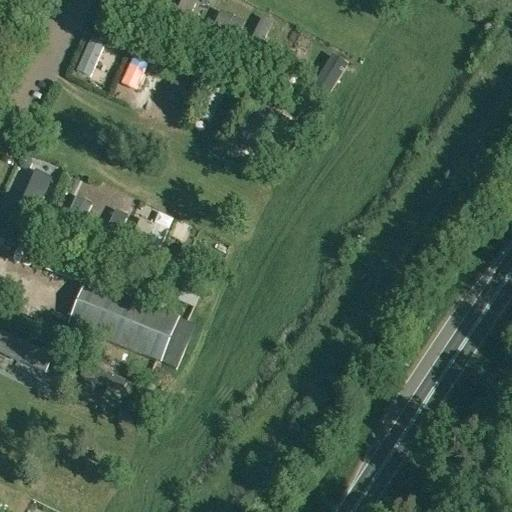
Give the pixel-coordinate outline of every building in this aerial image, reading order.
[(238,13),(233,26),(246,30),(251,17),(238,13)] [(99,48),(89,80),(102,84),(111,52),(99,48)] [(163,104),(176,110),(185,91),(189,93),(191,91),(193,86),(196,87),(203,70),(195,67),(193,70),(180,64),(163,104)] [(252,146),(253,147),(263,128),(269,131),(272,124),(267,121),(270,115),(257,108),(241,140),(242,141),(242,143),(250,147),(252,146)] [(17,241),(7,256),(19,264),(29,249),(17,241)] [(73,289),(85,277),(66,257),(53,269),(73,289)] [(67,328),(160,366),(179,319),(86,282),(67,328)] [(117,393),(133,400),(138,388),(142,390),(144,384),(129,377),(126,383),(86,367),(81,379),(109,390),(107,394),(115,398),(117,393)] [(156,386),(145,383),(141,394),(152,397),(156,386)] [(117,418),(132,425),(137,413),(122,407),(117,418)]
